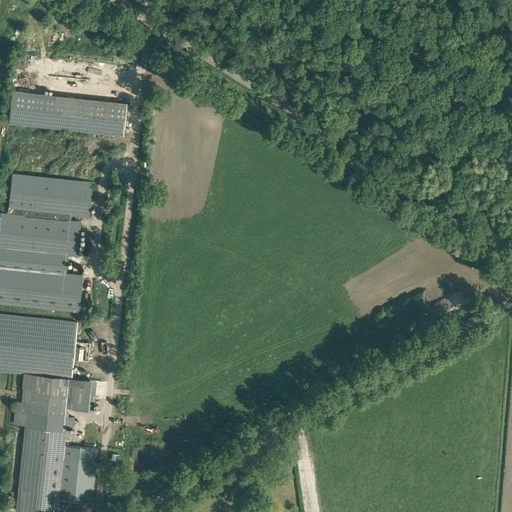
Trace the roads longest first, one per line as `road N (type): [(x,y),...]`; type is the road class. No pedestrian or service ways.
road 1 (unclassified): [(511,247),(145,21),(148,0)]
road 2 (unclassified): [(136,511),(511,300)]
